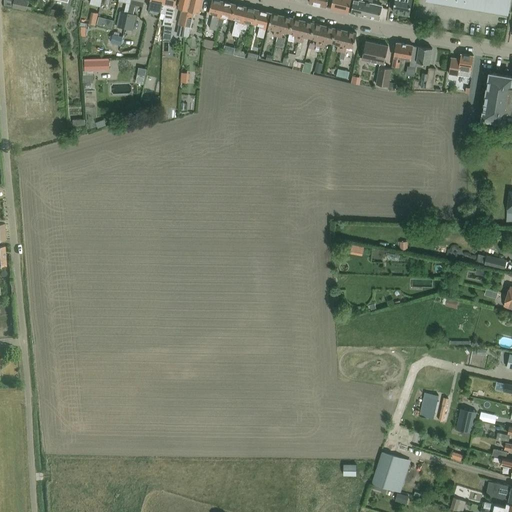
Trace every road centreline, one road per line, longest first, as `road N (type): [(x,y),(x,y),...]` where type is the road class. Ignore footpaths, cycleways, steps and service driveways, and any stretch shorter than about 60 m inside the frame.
road 1 (unclassified): [(32,511),(0,91)]
road 2 (tertiary): [(511,53),(256,0)]
